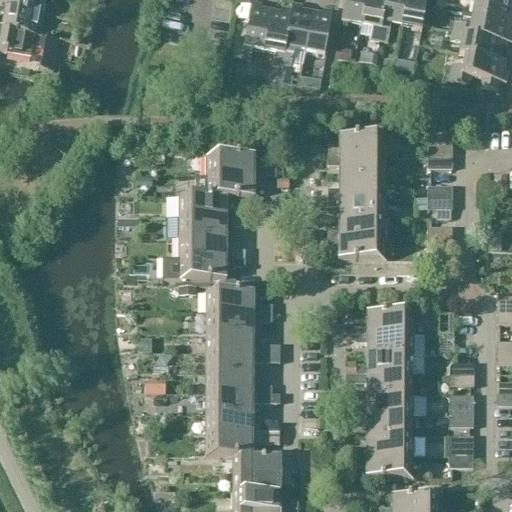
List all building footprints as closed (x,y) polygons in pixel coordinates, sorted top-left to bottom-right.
[(0,0),(6,1),(4,12),(44,19),(47,0),(0,0)] [(345,0),(340,26),(360,30),(365,0),(345,0)] [(365,0),(360,30),(372,32),(370,43),(387,46),(389,34),(387,34),(388,29),(388,28),(381,27),(386,0),(365,0)] [(388,28),(388,29),(401,31),(406,0),(386,0),(381,27),(388,28)] [(406,0),(401,31),(421,35),(422,29),(423,22),(426,0),(406,0)] [(511,5),(481,0),(475,0),(472,19),(511,26),(511,5)] [(264,55),(271,14),(261,12),(261,9),(251,7),(245,45),(236,43),(233,61),(250,64),(252,53),(264,55)] [(291,54),(304,56),(311,16),(301,14),(302,10),(291,8),(290,14),(291,14),(284,52),(291,54)] [(0,22),(0,33),(40,40),(44,19),(4,12),(2,23),(0,22)] [(290,59),(291,54),(284,52),(291,14),(290,14),(282,13),(281,16),(271,14),(264,55),(275,57),(273,68),(290,72),(292,59),(290,59)] [(321,17),(311,16),(304,56),(324,60),(332,16),(322,14),(321,17)] [(511,36),(511,37),(511,30),(511,26),(472,19),(470,32),(469,39),(507,46),(511,47),(511,36)] [(423,22),(422,29),(432,31),(433,23),(423,22)] [(505,55),(507,46),(469,39),(470,32),(465,31),(465,29),(453,26),(450,44),(461,46),(459,58),(465,59),(500,65),(500,64),(501,55),(505,55)] [(58,43),(40,40),(0,33),(0,55),(23,60),(25,51),(43,55),(39,74),(52,76),(58,43)] [(506,65),(500,64),(500,65),(465,59),(463,70),(451,68),(448,85),(466,89),(468,80),(481,82),(479,91),(498,94),(499,86),(505,87),(507,77),(504,76),(506,65)] [(327,154),(327,162),(385,162),(385,141),(338,141),(338,154),(327,154)] [(427,163),(451,163),(451,151),(428,151),(427,163)] [(207,160),(207,181),(264,182),(264,173),(254,173),(254,161),(207,160)] [(338,183),(384,183),(385,162),(327,162),(327,171),(338,171),(338,183)] [(451,174),(451,163),(427,163),(427,174),(451,174)] [(226,202),(226,203),(254,203),(254,191),(264,191),(264,182),(207,181),(207,201),(207,202),(226,202)] [(327,194),(327,203),(384,203),(384,183),(338,183),(338,194),(327,194)] [(427,203),(451,204),(451,192),(427,192),(427,203)] [(179,201),(179,223),(226,223),(226,203),(226,202),(207,202),(207,201),(179,201)] [(384,203),(327,203),(327,212),(337,212),(337,223),(384,224),(384,203)] [(451,215),(451,204),(427,203),(427,215),(451,215)] [(232,223),(244,223),(245,214),(232,214),(232,223)] [(179,223),(179,243),(226,243),(226,223),(179,223)] [(244,232),(244,223),(232,223),(232,232),(244,232)] [(384,244),(384,224),(337,223),(337,235),(327,235),(327,244),(384,244)] [(427,244),(451,244),(451,233),(427,233),(427,244)] [(226,264),(226,243),(179,243),(178,264),(226,264)] [(384,265),(384,244),(327,244),(327,253),(337,253),(337,265),(384,265)] [(451,256),(451,244),(427,244),(427,256),(451,256)] [(232,255),(232,264),(244,264),(244,255),(232,255)] [(225,285),(226,264),(178,264),(178,285),(225,285)] [(244,264),(232,264),(232,272),(244,273),(244,264)] [(206,297),(206,318),(253,318),(253,297),(206,297)] [(511,306),(496,307),(496,318),(511,318),(511,306)] [(259,310),(259,318),(271,319),(271,310),(259,310)] [(206,318),(206,339),(253,339),(253,318),(206,318)] [(271,319),(259,318),(259,327),(271,327),(271,319)] [(355,330),(355,339),(412,340),(412,318),(365,318),(365,331),(355,330)] [(511,318),(496,318),(496,330),(511,329),(511,318)] [(253,350),(253,339),(206,339),(206,359),(271,359),(271,351),(253,350)] [(412,340),(355,339),(355,348),(365,348),(365,360),(412,360),(412,340)] [(455,344),(441,344),(441,358),(455,358),(455,344)] [(511,347),(496,347),(496,359),(511,358),(511,347)] [(511,358),(496,359),(496,370),(511,370),(511,358)] [(206,359),(206,379),(253,379),(253,368),(271,368),(271,359),(206,359)] [(424,360),(412,360),(365,360),(365,371),(355,371),(354,380),(412,380),(424,380),(424,360)] [(449,381),(473,381),(473,369),(449,369),(449,381)] [(206,379),(206,400),(253,400),(253,379),(206,379)] [(412,380),(354,380),(354,389),(365,389),(365,400),(412,401),(412,380)] [(473,392),(473,381),(449,381),(449,392),(473,392)] [(511,388),(496,388),(496,400),(511,399),(511,388)] [(259,400),(271,400),(271,391),(259,391),(259,400)] [(511,399),(496,400),(496,411),(511,411),(511,399)] [(206,400),(205,420),(253,420),(253,400),(206,400)] [(271,409),(271,400),(259,400),(259,409),(271,409)] [(412,421),(412,401),(365,400),(365,412),(354,412),(354,421),(412,421)] [(448,421),(472,421),(473,410),(449,410),(448,421)] [(252,441),(252,432),(253,420),(205,420),(205,441),(252,441)] [(412,421),(354,421),(354,430),(365,430),(365,441),(412,441),(412,421)] [(472,433),(472,421),(448,421),(448,433),(472,433)] [(252,441),(278,441),(278,432),(252,432),(252,441)] [(417,433),(417,455),(429,455),(429,443),(444,443),(444,434),(417,433)] [(252,461),(252,450),(252,441),(205,441),(205,462),(232,462),(232,461),(252,461)] [(278,450),(278,441),(252,441),(252,450),(278,450)] [(411,462),(412,441),(365,441),(365,453),(354,453),(354,462),(411,462)] [(448,442),(448,462),(472,462),(472,451),(469,451),(469,442),(448,442)] [(232,461),(232,462),(232,480),(290,480),(290,471),(280,471),(280,461),(252,461),(232,461)] [(411,483),(411,462),(354,462),(354,470),(365,470),(365,483),(411,483)] [(472,462),(448,462),(448,474),(472,474),(472,462)] [(232,480),(232,498),(280,498),(280,489),(290,489),(290,480),(232,480)] [(280,507),(280,498),(232,498),(232,511),(296,511),(297,507),(280,507)] [(437,511),(438,502),(391,502),(390,511),(437,511)]
